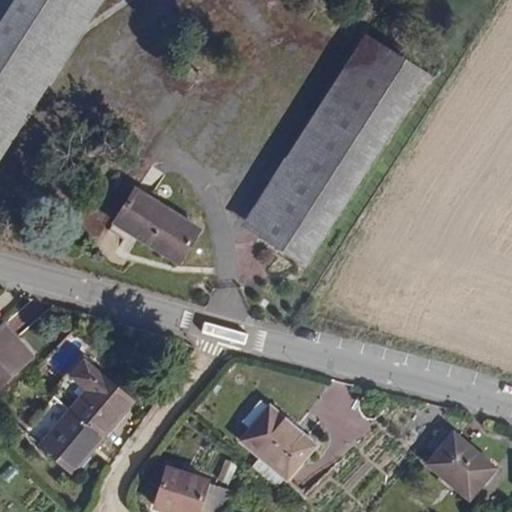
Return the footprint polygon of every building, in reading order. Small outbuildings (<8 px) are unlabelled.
[(15,0),(0,23),(0,161),(104,0),(15,0)] [(258,238),(384,47),(365,34),(241,227),(258,238)] [(429,77),(384,47),(258,238),(305,268),(429,77)] [(178,264),(200,229),(137,188),(111,232),(133,247),(139,239),(178,264)] [(0,386),(33,358),(5,324),(0,327),(0,386)] [(84,361),(54,396),(103,437),(133,402),(84,361)] [(103,437),(54,396),(25,431),(72,473),(103,437)] [(288,479),(312,449),(293,432),(297,427),(270,404),(268,406),(261,400),(242,423),(251,430),(242,442),(288,479)] [(451,435),(441,426),(425,445),(434,455),(451,435)] [(293,432),(312,449),(317,444),(297,427),(293,432)] [(454,433),(451,435),(434,455),(426,465),(469,501),(496,468),(454,433)] [(217,511),(231,492),(207,484),(207,480),(167,469),(154,509),(163,511),(217,511)]
